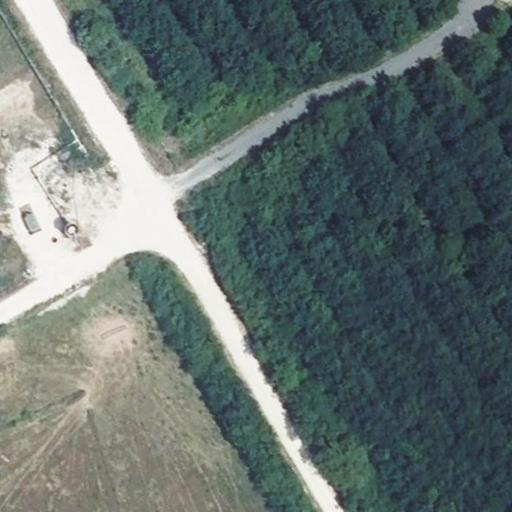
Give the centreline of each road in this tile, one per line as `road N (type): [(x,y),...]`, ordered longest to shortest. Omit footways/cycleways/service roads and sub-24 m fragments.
road 1 (track): [(27,0),(329,511)]
road 2 (track): [(153,223),(0,311)]
